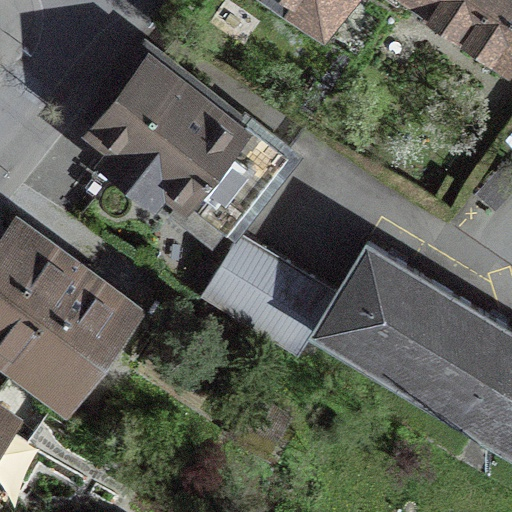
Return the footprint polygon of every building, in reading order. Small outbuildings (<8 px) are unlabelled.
[(341,0),(300,0),(329,19),(341,0)] [(511,47),(511,0),(427,0),(508,53),(511,47)] [(287,143),(160,47),(87,142),(214,238),(287,143)] [(140,273),(14,183),(0,202),(0,323),(69,373),(140,273)] [(511,286),(365,207),(306,315),(511,426),(511,286)] [(251,324),(289,259),(241,231),(203,296),(251,324)] [(0,420),(23,388),(0,371),(0,420)] [(281,421),(253,402),(239,424),(267,442),(281,421)]
